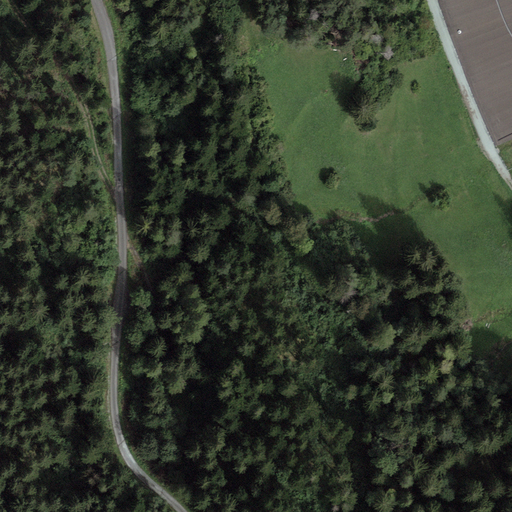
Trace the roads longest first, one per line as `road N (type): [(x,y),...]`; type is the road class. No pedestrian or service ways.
road 1 (track): [(185,511),(129,458),(111,405),(121,191),(109,40),(94,0)]
road 2 (track): [(433,0),(477,125),(511,185)]
